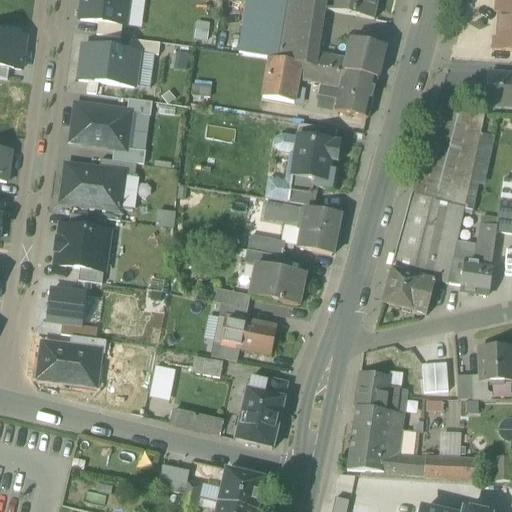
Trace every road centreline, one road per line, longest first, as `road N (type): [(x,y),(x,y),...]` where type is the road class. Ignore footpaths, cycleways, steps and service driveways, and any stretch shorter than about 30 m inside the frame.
road 1 (residential): [(53,0),(8,401)]
road 2 (residential): [(334,348),(427,0)]
road 3 (residential): [(8,401),(309,479)]
road 4 (residential): [(334,348),(511,310)]
road 5 (residential): [(309,479),(334,348)]
